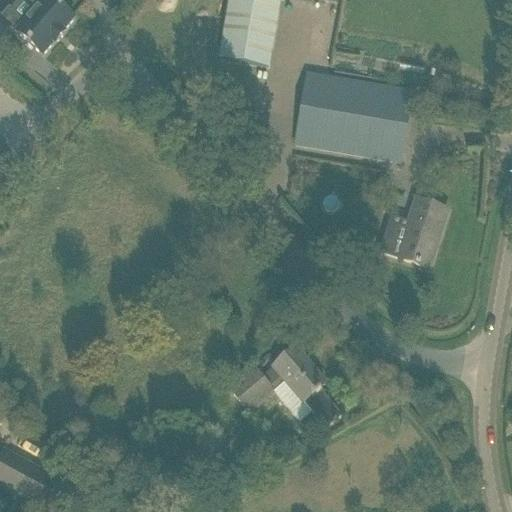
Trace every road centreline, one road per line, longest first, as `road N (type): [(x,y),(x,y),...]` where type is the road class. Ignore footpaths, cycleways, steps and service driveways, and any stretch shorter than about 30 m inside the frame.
road 1 (tertiary): [(0,184),(31,136),(114,58),(130,65),(332,304),(401,351),(481,369)]
road 2 (tertiary): [(481,369),(511,218)]
road 3 (tertiary): [(498,511),(479,414),(481,369)]
